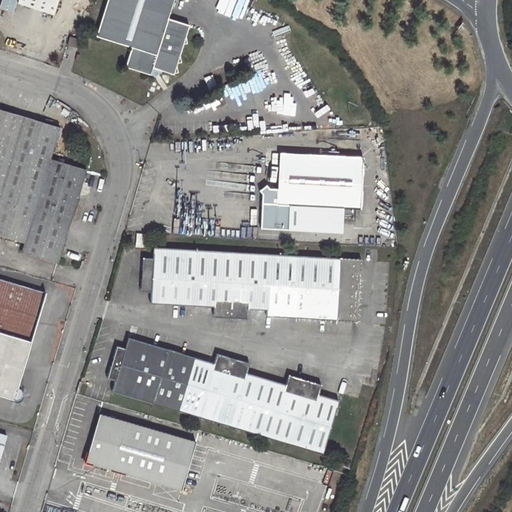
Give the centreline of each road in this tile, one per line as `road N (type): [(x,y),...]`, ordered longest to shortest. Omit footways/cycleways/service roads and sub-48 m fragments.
road 1 (unclassified): [(0,67),(90,105),(116,143),(119,180),(23,511)]
road 2 (trunk): [(490,46),(489,94),(425,257),(395,416),(367,511)]
road 3 (unknown): [(88,295),(343,363),(374,316)]
road 4 (trunk): [(511,235),(396,511)]
road 5 (trunk): [(425,511),(511,305)]
road 6 (unknown): [(116,143),(268,126)]
